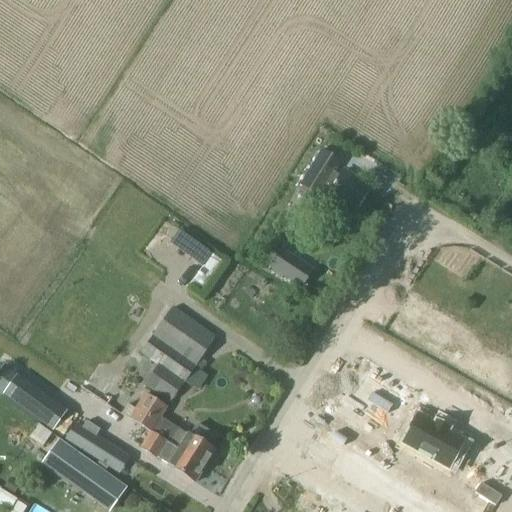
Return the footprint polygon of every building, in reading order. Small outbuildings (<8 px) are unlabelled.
[(340,177),(333,173),(340,163),(321,151),(300,186),(319,198),(325,187),(331,191),(328,196),(341,206),(345,201),(356,209),(368,192),(360,186),(362,183),(344,172),(340,177)] [(161,265),(190,233),(178,222),(149,254),(161,265)] [(282,248),(269,268),(300,289),(314,269),(282,248)] [(200,359),(215,337),(172,307),(151,337),(140,352),(150,360),(151,359),(159,365),(143,388),(169,403),(193,368),(200,359)] [(29,354),(42,327),(32,322),(19,349),(29,354)] [(500,340),(493,350),(505,357),(511,347),(500,340)] [(200,359),(193,368),(199,372),(206,363),(200,359)] [(73,382),(64,396),(98,418),(107,404),(111,398),(74,372),(69,379),(73,382)] [(17,376),(3,396),(52,431),(66,411),(17,376)] [(128,405),(122,414),(129,419),(151,432),(166,442),(178,450),(205,467),(215,451),(210,448),(216,438),(196,425),(190,435),(188,434),(187,436),(174,428),(159,419),(166,409),(144,395),(135,410),(128,405)] [(412,409),(391,440),(447,477),(468,445),(448,432),(451,428),(430,414),(427,418),(412,409)] [(75,425),(66,440),(115,471),(125,456),(95,437),(99,431),(86,422),(81,429),(75,425)] [(195,483),(205,467),(178,450),(166,442),(151,432),(141,448),(156,458),(156,457),(168,465),(195,483)] [(9,479),(4,487),(15,494),(20,486),(9,479)] [(94,502),(108,510),(122,488),(108,479),(94,502)]
